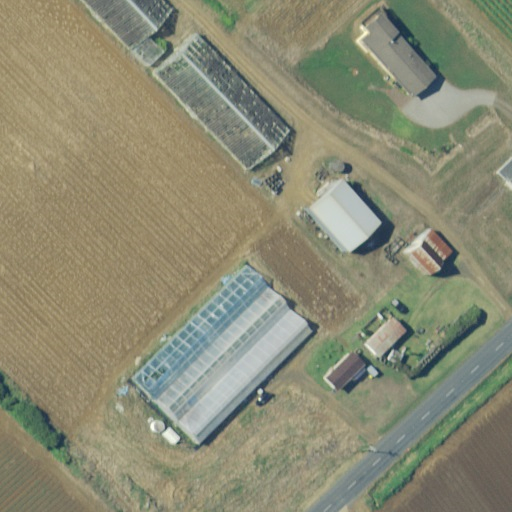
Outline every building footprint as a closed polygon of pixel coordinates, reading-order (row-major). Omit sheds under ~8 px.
[(168,10),(158,0),(78,0),(127,50),(168,10)] [(430,77),(372,13),(356,28),(362,34),(354,41),(407,98),(430,77)] [(286,130),(192,34),(151,74),(245,170),(286,130)] [(145,38),(130,53),(144,67),(159,51),(145,38)] [(511,152),(492,171),(511,192),(511,152)] [(341,165),(329,155),(323,163),(335,173),(341,165)] [(373,223),(335,180),(303,209),(341,252),(373,223)] [(448,251),(427,229),(401,253),(422,276),(448,251)] [(311,332),(245,265),(131,379),(197,445),(311,332)] [(401,331),(388,317),(361,344),(375,358),(401,331)] [(410,342),(399,336),(385,360),(396,366),(410,342)] [(361,364),(347,351),(320,378),(333,391),(361,364)] [(179,438),(168,427),(161,434),(172,445),(179,438)]
